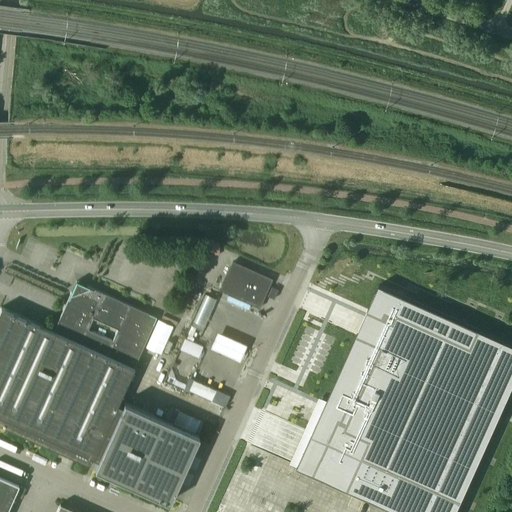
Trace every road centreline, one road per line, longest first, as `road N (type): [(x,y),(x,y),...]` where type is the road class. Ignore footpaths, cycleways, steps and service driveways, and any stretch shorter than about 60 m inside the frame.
road 1 (secondary): [(319,220),(144,209),(0,212)]
road 2 (unclassified): [(192,511),(319,220)]
road 3 (secondary): [(511,253),(319,220)]
road 4 (unclassified): [(135,511),(0,452)]
